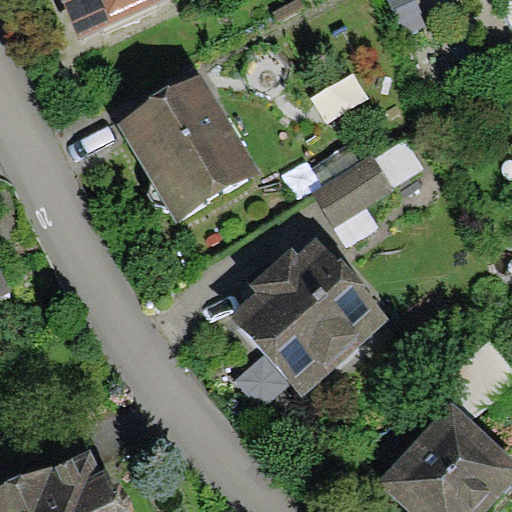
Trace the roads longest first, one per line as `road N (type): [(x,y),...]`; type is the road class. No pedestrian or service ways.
road 1 (residential): [(265,511),(106,324),(0,91)]
road 2 (unknown): [(164,395),(0,488)]
